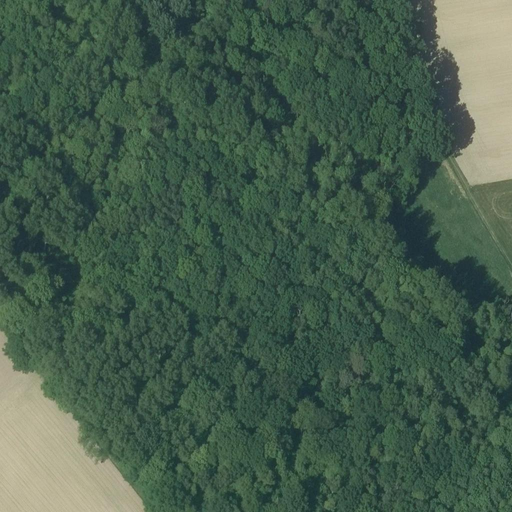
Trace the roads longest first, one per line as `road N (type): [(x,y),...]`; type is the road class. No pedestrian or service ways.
road 1 (track): [(511,259),(449,152),(396,0)]
road 2 (track): [(0,309),(163,511)]
